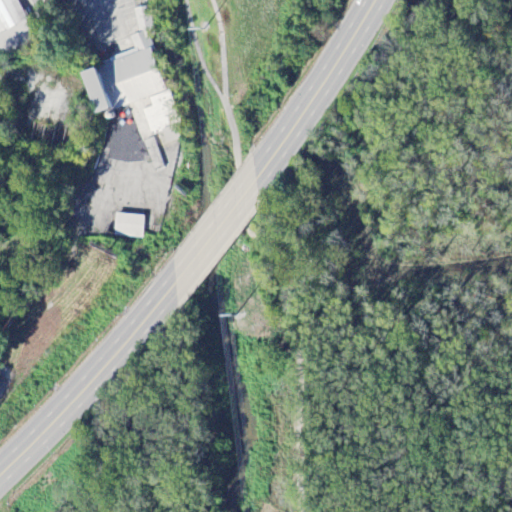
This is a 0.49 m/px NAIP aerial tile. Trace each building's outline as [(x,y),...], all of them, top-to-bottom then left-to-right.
[(0,0),(0,59),(4,58),(0,48),(0,34),(28,21),(17,0),(0,0)] [(77,72),(91,116),(165,93),(146,32),(130,37),(135,53),(77,72)] [(151,136),(163,133),(166,144),(184,139),(170,92),(149,99),(152,108),(143,110),(151,136)] [(154,173),(165,169),(154,139),(143,143),(154,173)] [(113,237),(143,239),(143,217),(114,216),(113,237)]
